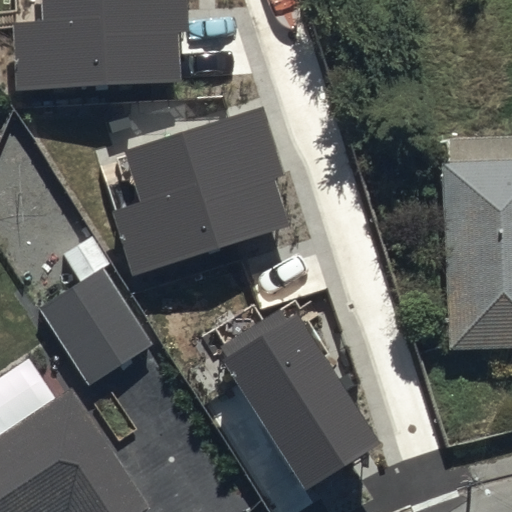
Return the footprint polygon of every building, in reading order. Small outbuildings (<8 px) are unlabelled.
[(183,0),(46,0),(48,24),(12,26),(16,93),(179,83),(176,32),(186,32),(183,0)] [(293,0),(232,0),(233,0),(260,79),(315,60),(293,0)] [(261,109),(126,152),(143,205),(113,214),(132,272),(289,223),(275,179),(283,176),(261,109)] [(511,131),(446,133),(446,154),(439,155),(445,341),(511,339),(511,131)] [(112,145),(75,162),(95,207),(133,191),(112,145)] [(152,339),(103,261),(38,301),(88,379),(152,339)] [(219,351),(307,488),(382,440),(293,303),(219,351)] [(72,378),(0,423),(0,511),(132,511),(150,500),(72,378)]
